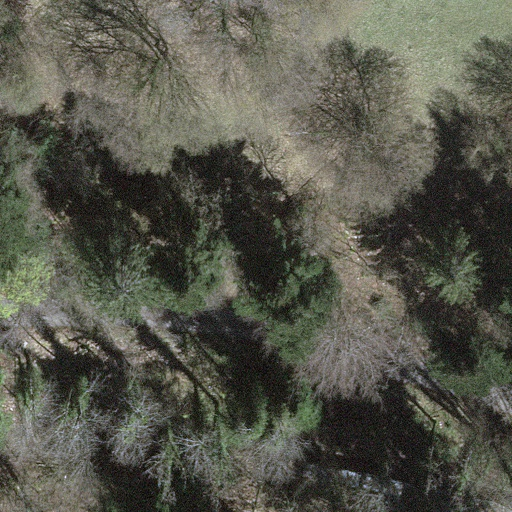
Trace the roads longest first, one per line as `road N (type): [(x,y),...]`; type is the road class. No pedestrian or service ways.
road 1 (track): [(0,312),(136,314),(301,339),(511,398)]
road 2 (track): [(511,466),(232,416),(0,423)]
